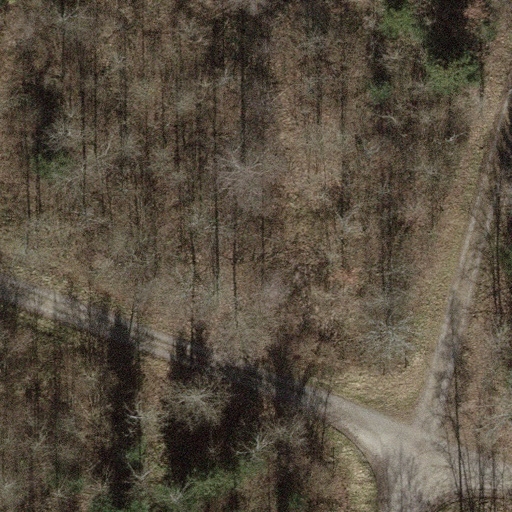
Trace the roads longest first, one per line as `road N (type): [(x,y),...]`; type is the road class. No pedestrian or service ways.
road 1 (track): [(511,481),(0,279)]
road 2 (track): [(398,511),(511,132)]
